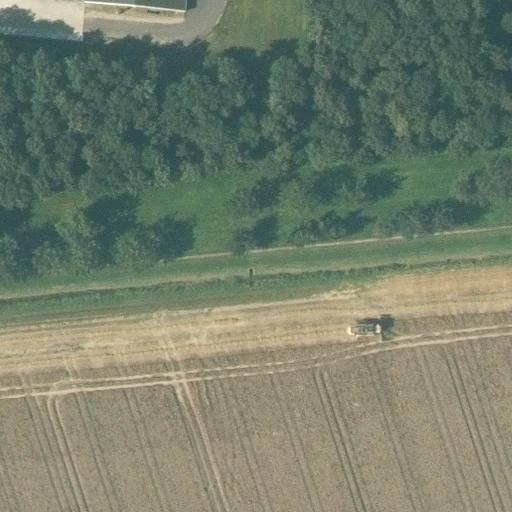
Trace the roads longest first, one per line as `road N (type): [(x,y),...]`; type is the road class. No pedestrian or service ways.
road 1 (track): [(490,279),(0,326)]
road 2 (track): [(0,11),(184,29),(212,0)]
